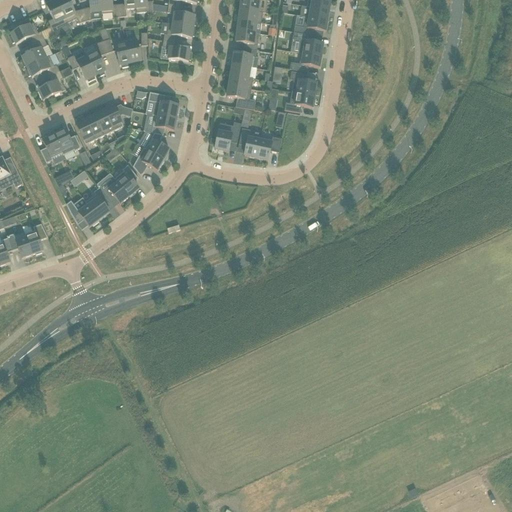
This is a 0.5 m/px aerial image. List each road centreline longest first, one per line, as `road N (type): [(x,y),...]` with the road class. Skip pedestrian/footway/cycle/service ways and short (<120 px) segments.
road 1 (tertiary): [(457,0),(443,74),(396,157),(323,218),(203,277)]
road 2 (residential): [(349,0),(325,140),(313,161),(273,182),(187,164)]
road 3 (residential): [(0,50),(36,123),(149,79),(202,92)]
road 4 (residential): [(68,266),(157,206),(187,164)]
road 5 (tertiary): [(203,277),(87,307)]
